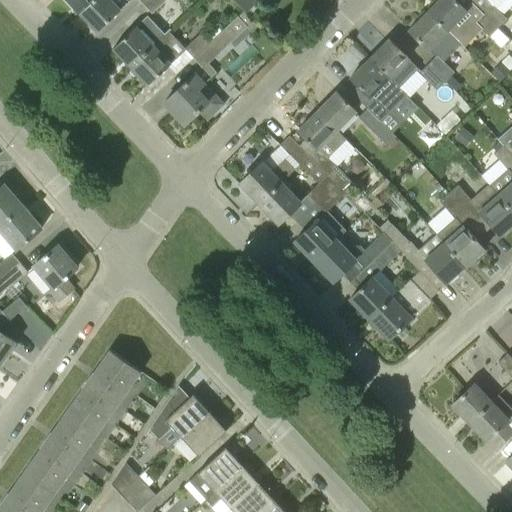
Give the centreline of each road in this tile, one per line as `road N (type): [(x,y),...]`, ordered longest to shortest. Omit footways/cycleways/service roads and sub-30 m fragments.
road 1 (residential): [(359,511),(129,264)]
road 2 (residential): [(388,392),(186,179)]
road 3 (residential): [(186,179),(361,0)]
road 4 (residential): [(186,179),(17,0)]
road 5 (residential): [(0,444),(129,264)]
road 6 (residential): [(129,264),(0,118)]
road 7 (residential): [(505,511),(388,392)]
road 8 (residential): [(388,392),(511,284)]
